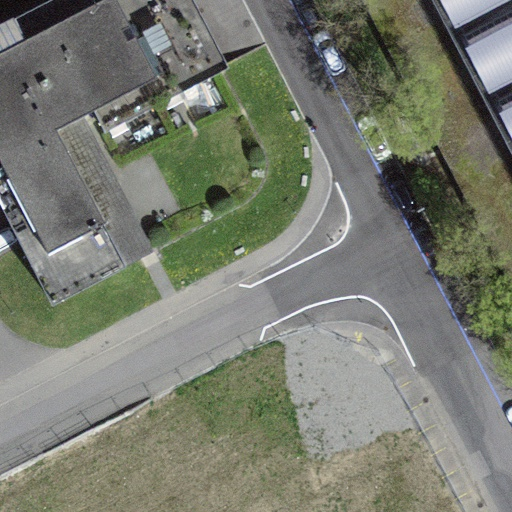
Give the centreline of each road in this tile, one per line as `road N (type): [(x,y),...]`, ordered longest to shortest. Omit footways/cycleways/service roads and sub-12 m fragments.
road 1 (residential): [(0,437),(395,235)]
road 2 (residential): [(395,235),(274,0)]
road 3 (residential): [(511,454),(395,235)]
